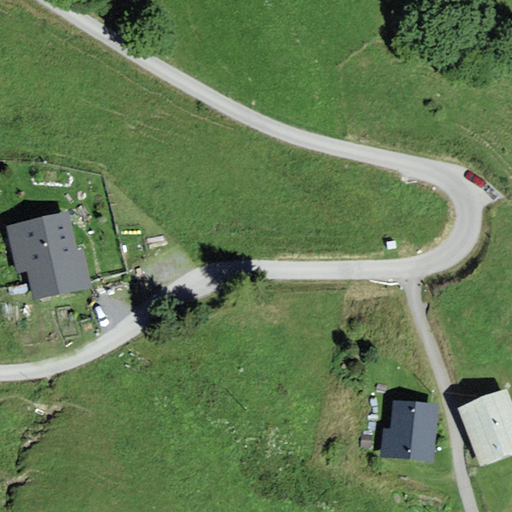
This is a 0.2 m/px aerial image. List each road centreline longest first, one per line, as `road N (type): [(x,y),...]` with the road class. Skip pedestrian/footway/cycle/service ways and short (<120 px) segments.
road 1 (unclassified): [(58,0),(287,120),(416,160),(459,185),(472,225),(452,251),(409,265),(211,272),(110,340),(64,361),(0,371)]
road 2 (track): [(409,265),(471,511)]
